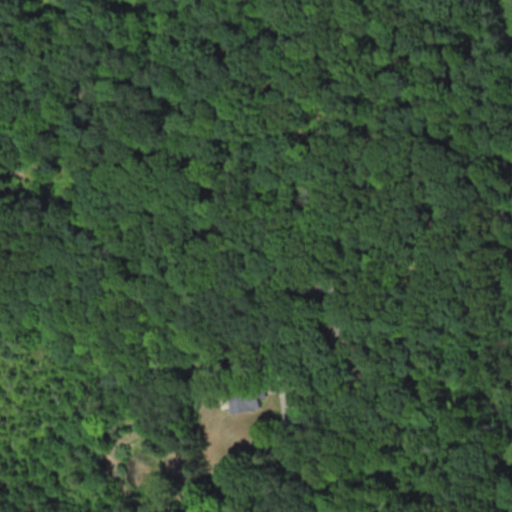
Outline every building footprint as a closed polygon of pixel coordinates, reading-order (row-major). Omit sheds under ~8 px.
[(318,202),(318,236),(326,236),(326,202),(318,202)] [(346,275),(311,280),(315,300),(331,297),(337,332),(355,329),(346,275)] [(376,352),(367,330),(347,339),(356,361),(376,352)] [(366,386),(387,382),(383,359),(362,362),(366,386)] [(262,389),(233,394),(236,411),(265,406),(262,389)]
